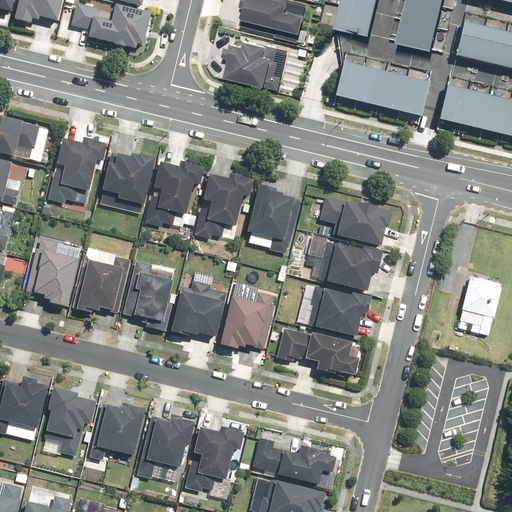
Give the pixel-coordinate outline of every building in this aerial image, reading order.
[(0,0),(0,14),(1,14),(3,10),(14,13),(16,0),(0,0)] [(61,22),(65,0),(23,0),(18,20),(34,24),(35,20),(41,21),(42,17),(61,22)] [(246,6),(241,25),(277,34),(276,36),(300,42),(300,40),(306,42),(309,31),(304,29),(308,15),(289,10),(291,1),(290,1),(289,0),(245,0),(244,5),(246,6)] [(371,16),(375,0),(339,0),(338,8),(371,16)] [(438,9),(439,0),(405,0),(405,1),(438,9)] [(433,30),(438,9),(405,1),(400,23),(433,30)] [(93,31),(92,38),(118,44),(118,45),(129,48),(129,47),(139,49),(140,45),(146,46),(154,14),(118,6),(114,22),(100,19),(102,10),(78,5),(73,26),(93,31)] [(366,37),(371,16),(338,8),(332,29),(366,37)] [(457,55),(479,60),(487,26),(465,21),(457,55)] [(428,52),(433,30),(400,23),(395,44),(428,52)] [(479,60),(500,65),(508,31),(487,26),(479,60)] [(500,65),(511,68),(511,32),(508,31),(500,65)] [(278,53),(234,42),(232,48),(227,46),(224,57),(232,58),(228,75),(267,84),(267,86),(280,89),(283,75),(277,74),(280,61),(276,60),(278,53)] [(366,66),(345,61),(336,96),(357,101),(366,66)] [(388,71),(366,66),(357,101),(379,106),(388,71)] [(409,77),(388,71),(379,106),(400,112),(409,77)] [(431,82),(409,77),(400,112),(422,117),(431,82)] [(472,90),(451,85),(442,119),(463,124),(472,90)] [(493,95),(472,90),(463,124),(485,130),(493,95)] [(511,109),(511,100),(493,95),(485,130),(506,135),(511,109)] [(25,120),(0,113),(0,151),(16,155),(19,145),(36,150),(41,126),(25,122),(25,120)] [(105,161),(109,142),(85,137),(84,142),(65,137),(59,162),(67,164),(64,174),(56,172),(49,200),(66,204),(67,199),(76,202),(79,188),(91,191),(98,159),(105,161)] [(147,203),(157,156),(141,153),(140,154),(134,152),(133,155),(119,152),(119,153),(113,152),(104,189),(120,193),(119,197),(147,203)] [(0,199),(4,200),(3,202),(17,206),(21,190),(8,187),(14,161),(0,157),(0,199)] [(202,184),(206,165),(183,160),(181,166),(162,161),(154,196),(153,196),(147,223),(163,227),(164,223),(174,226),(177,211),(188,214),(195,182),(202,184)] [(251,195),(255,177),(232,172),(230,177),(211,173),(203,208),(202,208),(196,235),(212,239),(213,235),(223,237),(226,223),(237,226),(244,194),(251,195)] [(270,186),(261,183),(250,230),(274,236),(271,250),(288,254),(301,200),(296,198),(296,197),(285,194),(285,192),(278,190),(279,188),(270,186)] [(347,202),(327,197),(321,220),(336,223),(334,234),(383,246),(388,226),(390,226),(394,211),(380,207),(380,205),(361,201),(360,204),(347,201),(347,202)] [(0,249),(6,251),(10,236),(0,233),(0,219),(3,206),(0,205),(0,249)] [(70,306),(81,257),(57,252),(57,251),(59,251),(60,246),(58,245),(59,242),(42,239),(39,248),(37,247),(27,291),(35,293),(36,292),(46,294),(45,298),(52,299),(51,301),(70,306)] [(380,267),(384,250),(365,246),(364,249),(337,242),(337,244),(328,242),(324,259),(325,260),(321,279),(369,290),(374,272),(379,273),(380,267)] [(119,313),(131,259),(117,256),(115,264),(90,258),(84,284),(79,283),(74,308),(93,312),(94,309),(101,310),(102,306),(115,309),(114,312),(119,313)] [(154,264),(138,260),(125,314),(136,317),(136,315),(150,318),(148,327),(167,332),(174,304),(170,303),(175,279),(151,273),(154,264)] [(502,282),(470,275),(466,290),(458,328),(490,335),(494,316),(495,317),(502,286),(502,282)] [(218,336),(228,292),(211,288),(212,284),(194,280),(193,288),(183,286),(174,331),(199,336),(200,332),(218,336)] [(370,313),(374,296),(353,291),(353,293),(316,285),(311,305),(313,305),(309,324),(359,336),(363,317),(364,317),(366,312),(370,313)] [(232,295),(222,344),(239,348),(240,345),(247,347),(248,344),(258,346),(257,350),(265,352),(275,306),(273,306),(275,295),(258,291),(256,300),(232,295)] [(312,334),(285,327),(278,358),(294,362),(295,358),(302,360),(302,358),(307,359),(307,358),(320,361),(318,369),(343,375),(344,372),(357,375),(362,356),(352,354),(355,341),(313,331),(312,334)] [(444,342),(435,340),(433,346),(444,349),(445,345),(444,345),(444,342)] [(39,428),(50,384),(38,382),(39,378),(25,375),(23,383),(5,379),(0,399),(0,432),(7,434),(10,421),(39,428)] [(80,392),(55,386),(50,409),(53,410),(48,430),(64,434),(60,452),(78,456),(86,422),(92,424),(98,400),(79,395),(80,392)] [(135,455),(147,407),(123,402),(122,407),(105,402),(91,458),(104,461),(108,448),(135,455)] [(191,445),(197,420),(184,417),(184,416),(172,413),(171,420),(153,415),(138,475),(153,479),(157,461),(182,467),(187,444),(191,445)] [(242,449),(246,431),(222,425),(221,430),(202,426),(186,488),(202,492),(203,488),(213,490),(216,477),(228,479),(236,448),(242,449)] [(335,472),(338,456),(327,453),(328,451),(318,449),(319,447),(303,444),(301,452),(285,449),(274,447),(276,441),(260,437),(254,467),(279,473),(279,474),(321,483),(324,469),(335,472)] [(324,507),(327,491),(272,478),(268,497),(264,496),(260,511),(320,511),(321,507),(324,507)] [(21,498),(23,487),(6,483),(4,493),(0,492),(0,511),(18,511),(22,499),(21,498)] [(53,505),(28,500),(25,511),(70,511),(71,510),(70,510),(72,499),(55,495),(53,505)]
